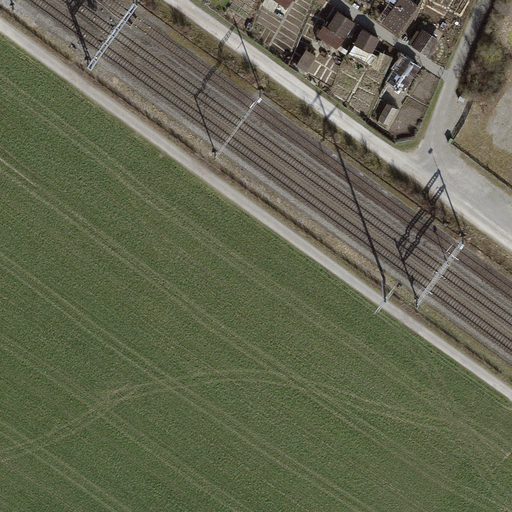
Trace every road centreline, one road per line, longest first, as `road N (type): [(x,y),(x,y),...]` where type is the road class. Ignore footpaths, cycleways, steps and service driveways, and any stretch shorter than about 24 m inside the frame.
road 1 (track): [(0,24),(511,397)]
road 2 (track): [(173,0),(511,244)]
road 3 (track): [(420,176),(488,0)]
